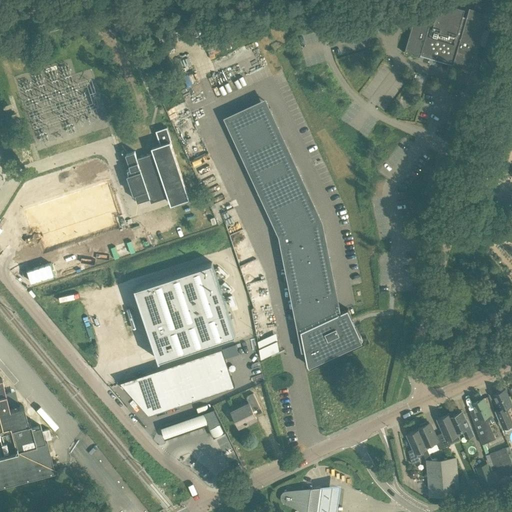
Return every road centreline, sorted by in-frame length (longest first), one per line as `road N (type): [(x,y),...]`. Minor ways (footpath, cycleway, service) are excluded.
road 1 (unclassified): [(427,400),(415,353),(511,30)]
road 2 (unclassified): [(212,502),(151,449),(0,272)]
road 3 (unknown): [(0,348),(129,511)]
road 4 (unclassified): [(212,502),(354,435)]
